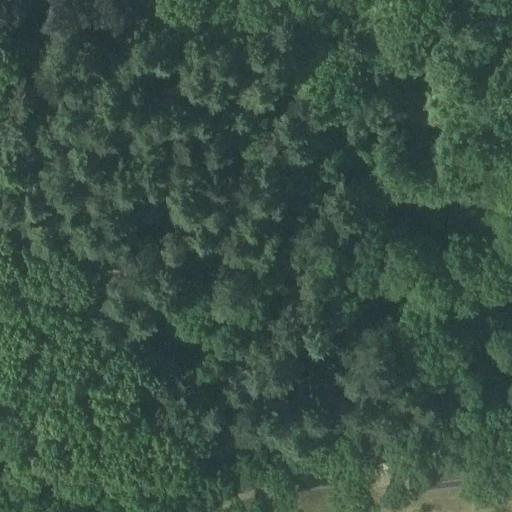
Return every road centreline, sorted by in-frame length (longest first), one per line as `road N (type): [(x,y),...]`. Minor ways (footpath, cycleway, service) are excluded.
road 1 (unknown): [(0,163),(115,88),(244,59),(511,142)]
road 2 (unclassified): [(73,511),(0,416)]
